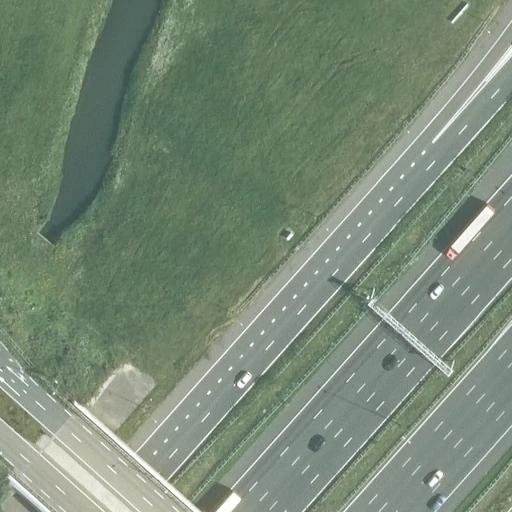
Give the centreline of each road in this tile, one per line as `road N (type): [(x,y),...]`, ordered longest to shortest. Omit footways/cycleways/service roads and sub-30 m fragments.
road 1 (motorway): [(406,194),(122,511)]
road 2 (motorway): [(511,228),(255,511)]
road 3 (motorway): [(163,511),(0,365)]
road 4 (motorway): [(511,33),(430,140),(406,194)]
road 5 (motorway): [(394,511),(511,381)]
road 6 (motorway): [(511,75),(406,194)]
